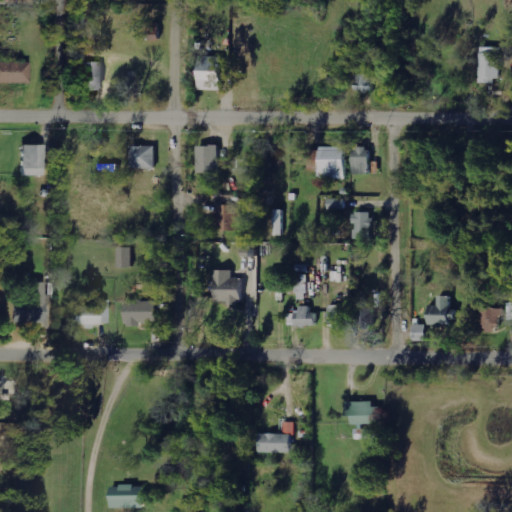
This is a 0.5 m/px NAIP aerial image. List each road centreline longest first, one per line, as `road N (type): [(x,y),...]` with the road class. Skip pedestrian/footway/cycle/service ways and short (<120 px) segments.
road 1 (residential): [(0,108),(511,113)]
road 2 (residential): [(511,353),(0,350)]
road 3 (residential): [(63,350),(67,0)]
road 4 (residential): [(185,350),(184,0)]
road 5 (residential): [(406,351),(399,112)]
